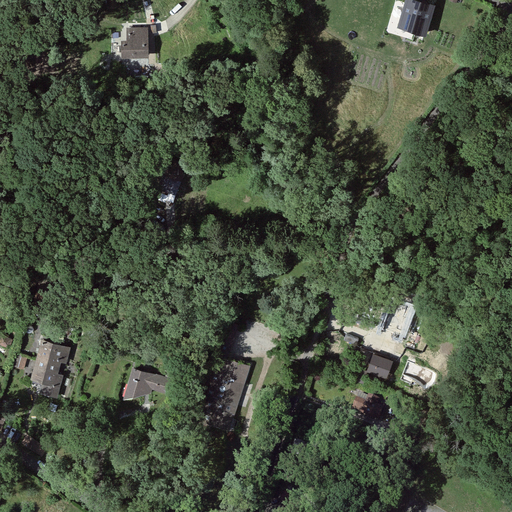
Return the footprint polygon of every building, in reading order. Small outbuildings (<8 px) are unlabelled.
[(115,0),(107,0),(108,9),(116,5),(115,0)] [(424,35),(433,8),(409,0),(408,0),(400,27),(424,35)] [(202,8),(196,4),(187,15),(192,20),(202,8)] [(122,39),(123,58),(149,57),(149,26),(128,26),(128,39),(122,39)] [(170,157),(158,188),(177,195),(189,164),(170,157)] [(165,229),(154,220),(151,225),(161,233),(165,229)] [(56,273),(42,269),(30,310),(49,316),(55,295),(50,294),(56,273)] [(96,280),(93,287),(102,290),(105,283),(96,280)] [(101,299),(91,296),(87,307),(98,311),(101,299)] [(390,298),(379,332),(401,339),(412,305),(390,298)] [(76,319),(65,315),(62,324),(73,328),(76,319)] [(218,355),(198,419),(230,429),(250,364),(228,357),(239,324),(222,318),(212,353),(218,355)] [(32,332),(33,331),(34,330),(34,328),(33,327),(32,326),(31,325),(29,325),(28,325),(26,325),(25,326),(24,328),(24,329),(25,331),(25,332),(27,333),(28,334),(30,334),(31,333),(32,332)] [(0,342),(9,346),(12,337),(1,333),(0,334),(0,342)] [(40,391),(57,396),(64,373),(59,371),(61,360),(66,361),(70,345),(42,337),(31,378),(42,380),(40,391)] [(366,369),(355,364),(350,376),(365,381),(369,370),(386,377),(392,360),(372,353),(366,369)] [(28,358),(17,355),(13,367),(24,370),(28,358)] [(174,378),(132,366),(123,398),(149,392),(151,389),(169,394),(174,378)] [(357,398),(353,410),(379,420),(384,407),(378,405),(380,399),(369,395),(366,402),(357,398)] [(407,429),(396,426),(391,440),(403,443),(407,429)] [(44,444),(27,433),(21,442),(42,456),(46,450),(42,447),(44,444)] [(299,511),(304,500),(285,492),(276,511),(299,511)] [(347,497),(341,493),(335,504),(340,507),(347,497)] [(366,500),(355,493),(349,503),(360,510),(366,500)]
